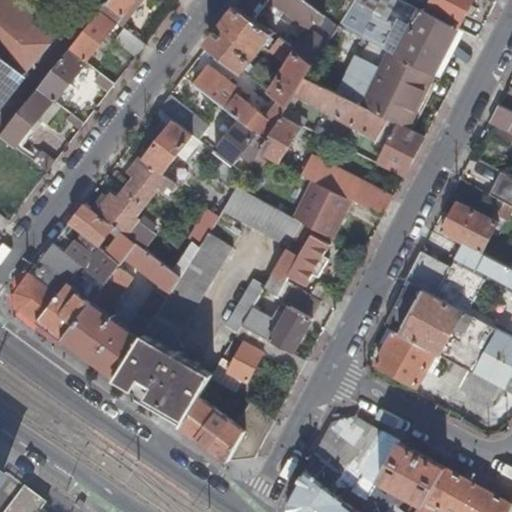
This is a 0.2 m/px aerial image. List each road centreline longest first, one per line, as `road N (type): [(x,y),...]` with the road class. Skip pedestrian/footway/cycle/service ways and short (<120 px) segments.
road 1 (residential): [(331,367),(511,19)]
road 2 (residential): [(211,0),(0,275)]
road 3 (primary): [(237,511),(0,344)]
road 4 (residential): [(331,367),(486,451),(511,446)]
road 5 (primary): [(0,416),(139,511)]
road 6 (residential): [(251,511),(331,367)]
